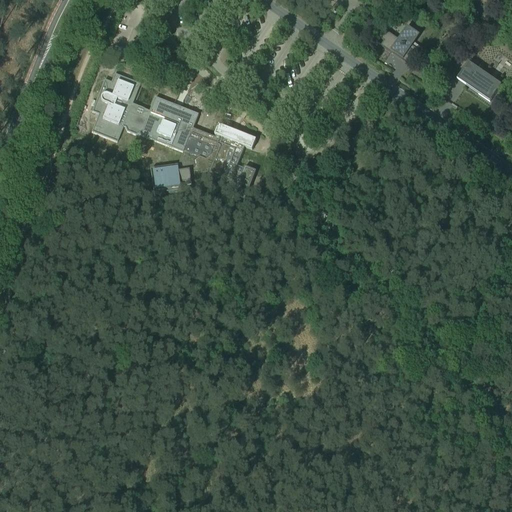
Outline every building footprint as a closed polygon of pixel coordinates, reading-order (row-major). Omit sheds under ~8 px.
[(114,28),(127,33),(131,23),(119,17),(114,28)] [(396,38),(384,29),(379,36),(384,40),(381,45),(409,65),(422,47),(414,41),(420,32),(407,23),(396,38)] [(502,81),(468,59),(456,77),(490,99),(502,81)] [(114,76),(111,84),(104,82),(91,114),(92,114),(93,113),(98,116),(91,133),(102,137),(102,136),(107,138),(106,139),(116,143),(123,128),(125,129),(127,133),(135,136),(139,134),(141,135),(141,136),(183,153),(189,138),(215,148),(212,156),(206,160),(199,158),(194,162),(195,169),(190,173),(191,180),(198,183),(203,178),(210,181),(215,177),(220,179),(221,185),(228,188),(233,184),(237,186),(233,198),(244,202),(255,172),(245,168),(242,174),(235,171),(241,156),(270,168),(271,163),(242,152),(244,147),(252,150),(255,141),(235,133),(219,126),(214,138),(193,130),(198,116),(180,109),(179,111),(175,109),(172,108),(173,106),(155,99),(150,113),(131,106),(139,86),(114,76)] [(189,138),(183,153),(179,165),(150,170),(154,195),(182,192),(181,185),(186,184),(187,186),(192,185),(191,180),(190,173),(195,169),(194,162),(199,158),(206,160),(212,156),(215,148),(189,138)]
